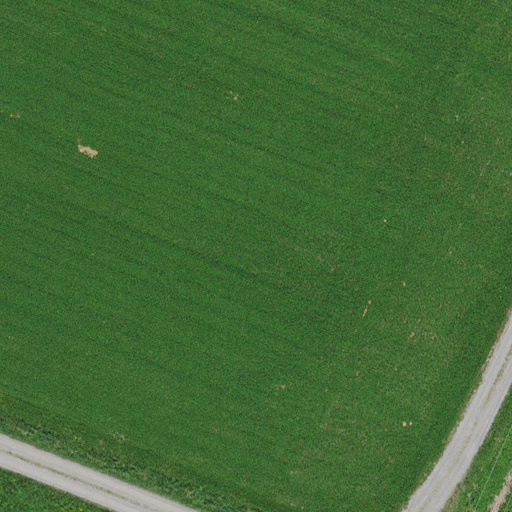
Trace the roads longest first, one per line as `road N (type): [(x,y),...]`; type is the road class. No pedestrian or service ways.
road 1 (track): [(511,331),(433,511)]
road 2 (track): [(0,445),(168,511)]
